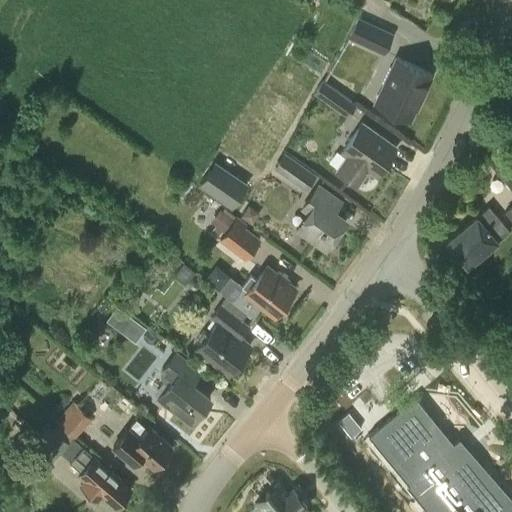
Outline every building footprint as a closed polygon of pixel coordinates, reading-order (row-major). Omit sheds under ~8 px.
[(383,53),(392,33),(357,16),(348,35),(383,53)] [(374,103),(409,119),(430,73),(396,57),(391,68),(389,67),(380,85),(382,86),(374,103)] [(312,92),(345,117),(355,104),(322,79),(312,92)] [(355,184),(367,167),(377,174),(395,148),(361,124),(342,150),(349,155),(337,171),(355,184)] [(272,167),(305,190),(316,174),(284,151),(272,167)] [(511,163),(505,155),(492,166),(511,189),(511,163)] [(250,182),(219,160),(204,181),(235,203),(250,182)] [(312,215),(301,231),(325,248),(343,222),(331,213),(339,202),(318,186),(302,208),(312,215)] [(250,225),(259,213),(247,205),(239,217),(250,225)] [(488,206),(446,241),(466,266),(509,231),(488,206)] [(219,209),(210,222),(215,225),(211,231),(219,238),(233,219),(219,209)] [(219,238),(218,239),(229,248),(247,224),(236,216),(233,219),(219,238)] [(254,302),(271,315),(293,287),(286,281),(287,280),(277,272),(275,273),(265,265),(255,278),(249,273),(240,285),(256,298),(254,302)] [(193,288),(198,287),(199,283),(198,279),(192,278),(189,283),(193,288)] [(246,312),(226,296),(210,316),(215,321),(206,333),(202,329),(193,340),(198,343),(194,348),(225,373),(248,344),(230,331),(239,320),(240,320),(246,312)] [(123,333),(134,319),(116,306),(105,320),(123,333)] [(168,384),(157,398),(189,423),(210,396),(191,381),(199,371),(175,353),(160,372),(161,379),(168,384)] [(506,511),(511,508),(511,500),(469,450),(463,455),(415,396),(368,434),(408,483),(406,485),(428,511),(506,511)] [(56,420),(74,437),(92,418),(74,401),(56,420)] [(153,466),(171,445),(149,426),(148,427),(136,418),(133,420),(109,449),(130,467),(141,455),(153,466)] [(36,449),(51,462),(68,442),(53,429),(36,449)] [(81,447),(69,461),(80,471),(77,474),(84,479),(80,484),(97,499),(102,495),(115,506),(130,488),(82,446),(81,447)] [(28,456),(10,475),(23,487),(41,468),(28,456)] [(278,482),(255,501),(264,511),(300,511),(306,506),(292,489),(288,493),(278,482)]
